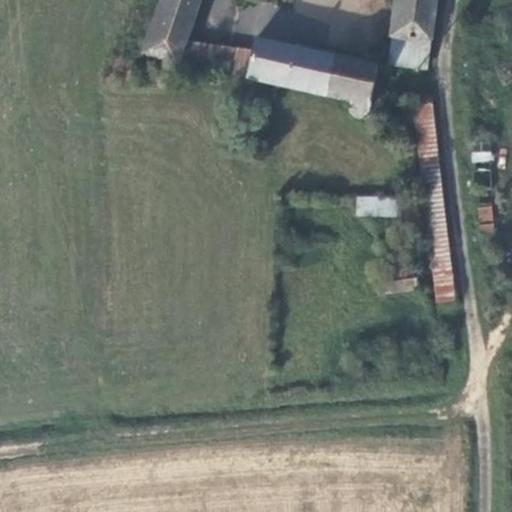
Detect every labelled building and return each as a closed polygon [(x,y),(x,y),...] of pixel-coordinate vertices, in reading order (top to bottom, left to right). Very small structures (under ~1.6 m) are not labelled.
[(177,63),(199,0),(159,0),(146,36),(142,53),(177,63)] [(258,38),(271,11),(250,0),(236,26),(258,38)] [(433,38),(436,0),(396,0),(392,33),(433,38)] [(323,92),(332,55),(259,37),(249,76),(323,92)] [(186,70),(245,75),(247,47),(188,42),(186,70)] [(377,65),(332,55),(323,92),(345,96),(344,101),(354,103),(353,108),(354,113),(358,116),(363,118),(368,115),(371,111),(370,105),(377,65)] [(430,226),(446,225),(435,101),(415,102),(430,226)] [(480,232),(483,232),(496,231),(492,129),(475,128),(480,232)] [(409,196),(358,196),(358,217),(409,217),(409,196)]
